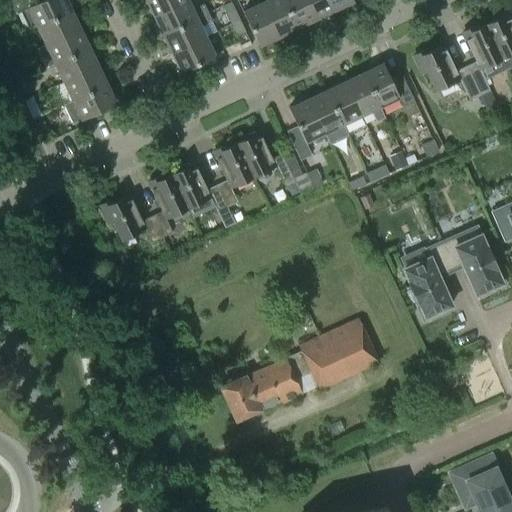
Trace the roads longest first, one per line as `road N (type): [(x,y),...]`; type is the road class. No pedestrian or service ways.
road 1 (residential): [(170,122),(428,0)]
road 2 (residential): [(90,511),(0,321)]
road 3 (residential): [(0,205),(170,122)]
road 4 (residential): [(398,511),(381,472),(511,416)]
road 5 (residential): [(170,122),(114,0)]
